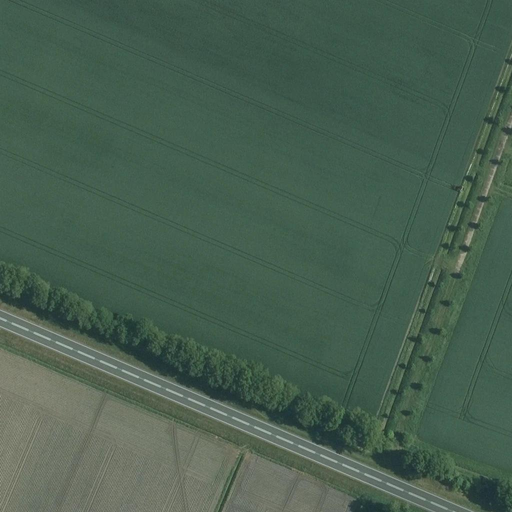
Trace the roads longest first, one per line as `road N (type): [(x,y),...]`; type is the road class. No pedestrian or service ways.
road 1 (trunk): [(454,511),(0,319)]
road 2 (unclassified): [(455,274),(511,117)]
